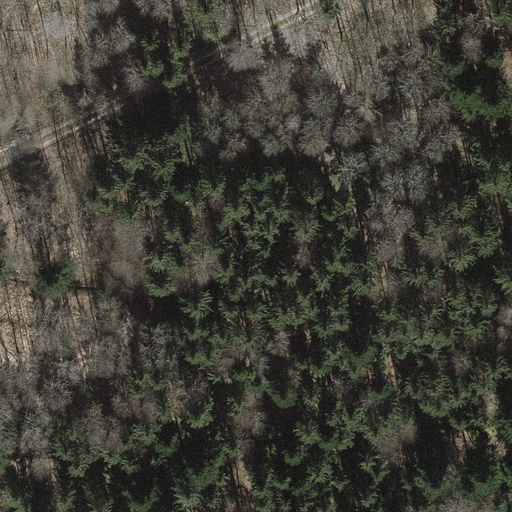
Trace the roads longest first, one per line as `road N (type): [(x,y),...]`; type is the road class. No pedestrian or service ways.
road 1 (track): [(511,416),(195,444),(0,446)]
road 2 (track): [(337,0),(0,159)]
